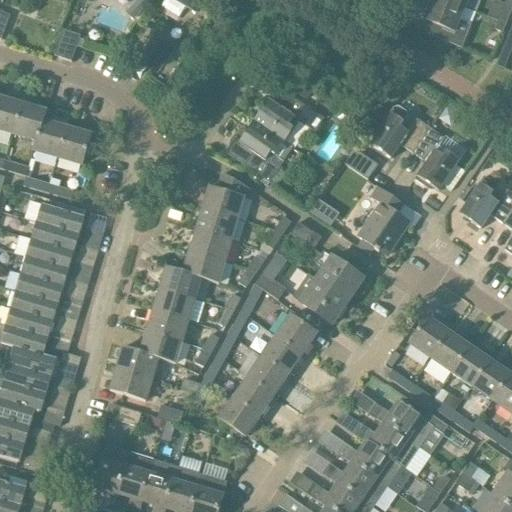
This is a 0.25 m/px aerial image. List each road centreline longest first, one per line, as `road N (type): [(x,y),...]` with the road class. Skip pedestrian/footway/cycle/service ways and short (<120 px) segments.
road 1 (residential): [(61,511),(53,491),(145,155),(141,116)]
road 2 (residential): [(252,511),(323,403),(377,352),(433,273),(511,325)]
road 3 (residential): [(0,52),(94,80),(141,116)]
